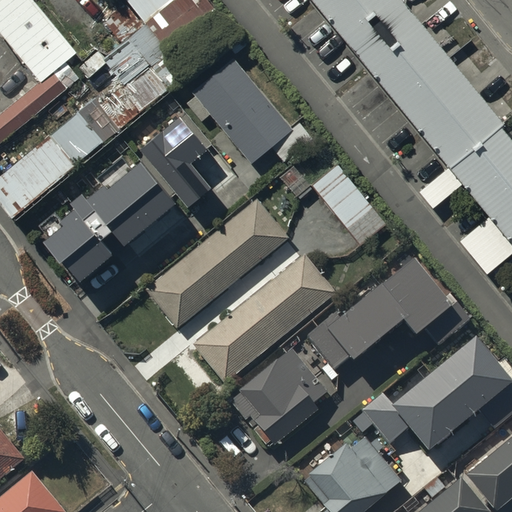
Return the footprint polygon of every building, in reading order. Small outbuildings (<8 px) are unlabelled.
[(115,72),(0,168),(0,190),(15,209),(191,61),(177,45),(218,11),(208,0),(125,0),(128,4),(105,23),(123,45),(105,61),(115,72)] [(34,0),(0,0),(0,29),(37,74),(72,45),(34,0)] [(311,0),(511,243),(511,136),(402,0),(311,0)] [(65,57),(0,110),(0,135),(78,72),(65,57)] [(292,131),(235,59),(193,93),(197,99),(188,105),(202,122),(211,115),(252,166),(273,148),(285,163),(315,139),(302,123),(292,131)] [(176,104),(136,137),(184,195),(207,176),(186,151),(203,137),(176,104)] [(135,142),(37,221),(80,275),(179,195),(135,142)] [(293,165),(279,177),(297,199),(311,186),(293,165)] [(340,166),(314,186),(361,247),(388,227),(340,166)] [(257,201),(147,291),(179,331),(289,240),(257,201)] [(335,310),(306,333),(331,364),(347,351),(351,355),(399,316),(412,333),(422,325),(438,345),(473,316),(450,287),(443,293),(411,253),(337,313),(335,310)] [(306,259),(194,348),(226,389),(338,299),(306,259)] [(494,424),(511,409),(511,375),(508,376),(472,334),(389,403),(382,395),(365,409),(389,437),(407,422),(425,444),(476,402),(494,424)] [(290,345),(237,386),(239,389),(233,394),(270,442),(316,406),(311,399),(325,389),(290,345)] [(511,430),(464,470),(494,506),(511,490),(511,430)] [(0,486),(27,464),(0,432),(0,486)] [(361,511),(399,480),(374,450),(380,445),(374,437),(367,442),(362,436),(347,449),(342,443),(299,479),(320,504),(318,506),(322,511),(361,511)] [(457,473),(409,511),(488,511),(489,511),(457,473)] [(0,511),(63,511),(33,475),(0,502),(0,511)]
